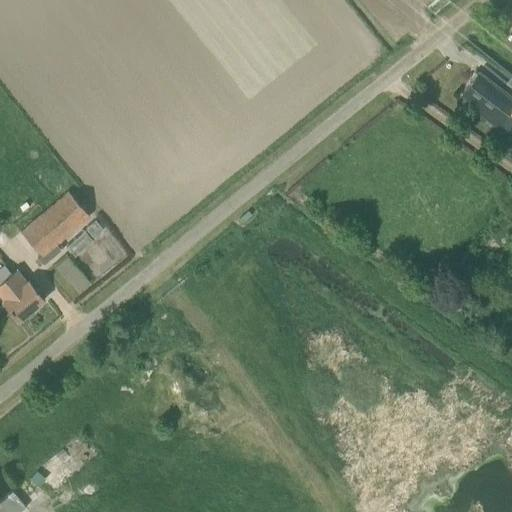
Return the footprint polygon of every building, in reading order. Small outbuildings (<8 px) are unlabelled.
[(511,106),(511,96),(478,71),(461,94),(473,104),(470,107),(496,127),(511,106)] [(68,191),(53,204),(21,232),(42,256),(89,216),(68,191)] [(17,271),(6,279),(0,284),(0,299),(2,301),(18,321),(44,300),(28,280),(26,282),(17,271)] [(441,511),(119,420),(92,511),(441,511)] [(20,511),(25,508),(11,490),(0,499),(0,511),(20,511)]
